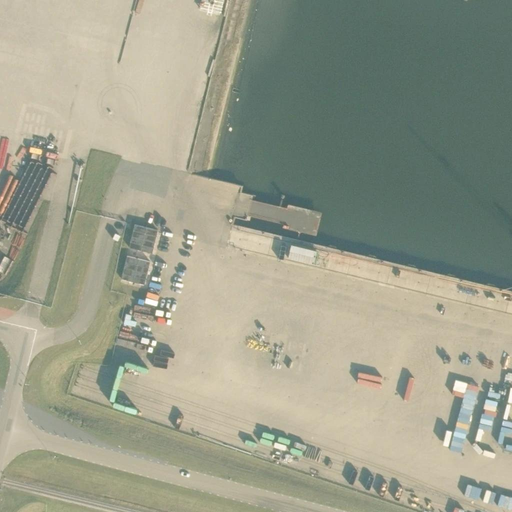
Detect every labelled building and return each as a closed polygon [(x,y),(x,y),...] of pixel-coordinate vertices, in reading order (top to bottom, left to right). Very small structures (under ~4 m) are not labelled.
[(254,213),(268,219),(273,208),(264,204),(262,209),(256,206),(254,213)] [(0,263),(25,216),(16,212),(0,243),(0,263)] [(135,224),(129,247),(152,253),(157,230),(135,224)] [(126,256),(121,279),(144,285),(150,261),(126,256)] [(456,442),(457,433),(447,431),(445,440),(456,442)]
